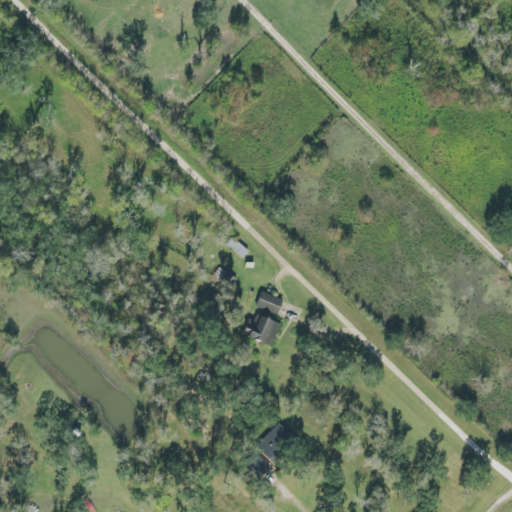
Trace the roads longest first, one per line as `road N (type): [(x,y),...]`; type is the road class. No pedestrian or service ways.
road 1 (residential): [(511,474),(19,0)]
road 2 (residential): [(27,469),(139,406),(220,376),(321,359),(394,360)]
